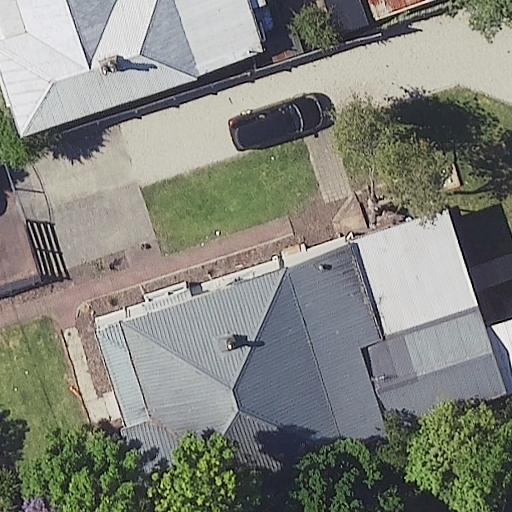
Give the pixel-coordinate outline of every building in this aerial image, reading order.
[(0,0),(0,107),(239,34),(228,0),(0,0)] [(352,0),(357,10),(380,0),(352,0)] [(10,210),(33,283),(146,248),(123,174),(10,210)] [(0,293),(33,283),(10,210),(0,212),(0,293)] [(511,369),(511,289),(451,308),(446,293),(346,324),(316,228),(59,308),(116,492),(511,369)]
